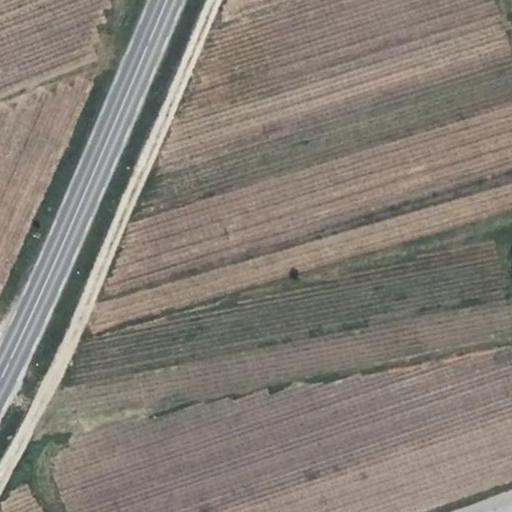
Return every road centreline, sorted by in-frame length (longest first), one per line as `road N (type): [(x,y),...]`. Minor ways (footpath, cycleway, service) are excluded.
road 1 (track): [(0,476),(56,368),(213,0)]
road 2 (primary): [(0,380),(167,0)]
